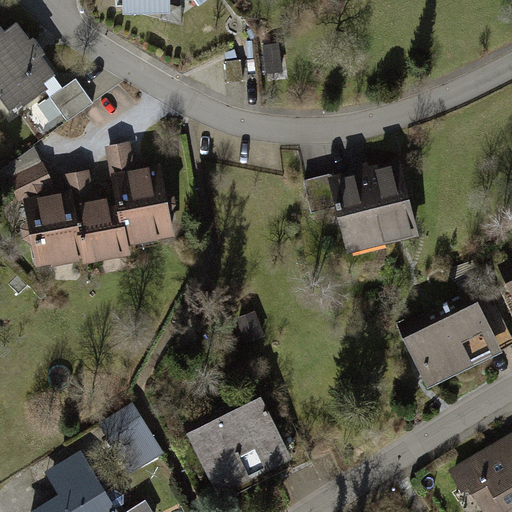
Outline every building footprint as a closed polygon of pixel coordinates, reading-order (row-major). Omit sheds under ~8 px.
[(177,0),(130,0),(130,13),(178,13),(177,0)] [(20,19),(0,34),(0,95),(8,90),(19,105),(61,73),(20,19)] [(96,100),(79,77),(53,95),(69,119),(96,100)] [(117,191),(126,240),(175,232),(163,164),(135,168),(131,143),(110,147),(117,191)] [(422,227),(405,156),(308,179),(316,212),(349,204),(358,243),(422,227)] [(83,254),(70,184),(56,187),(43,161),(13,174),(27,198),(41,260),(83,254)] [(126,240),(117,191),(92,196),(87,169),(68,172),(70,184),(83,254),(84,260),(129,252),(126,240)] [(484,288),(413,325),(441,378),(511,341),(484,288)] [(270,391),(199,428),(231,488),(302,451),(270,391)] [(134,400),(99,421),(131,471),(165,450),(134,400)] [(511,434),(462,464),(479,491),(489,485),(504,510),(511,505),(511,434)] [(63,495),(35,511),(124,511),(87,448),(49,470),(63,495)] [(127,511),(157,511),(149,499),(127,511)]
